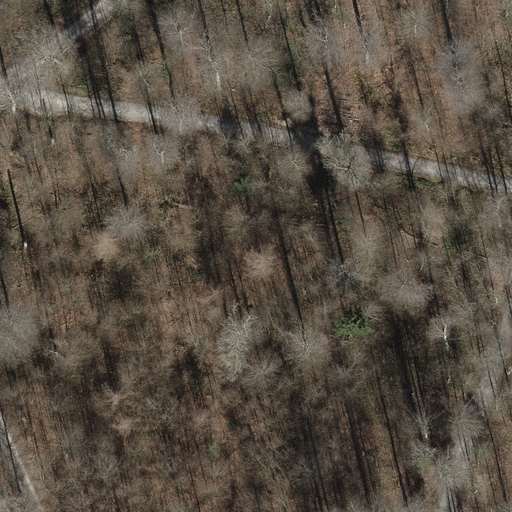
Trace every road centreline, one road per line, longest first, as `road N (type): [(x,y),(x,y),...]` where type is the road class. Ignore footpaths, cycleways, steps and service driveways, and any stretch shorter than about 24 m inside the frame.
road 1 (track): [(0,96),(274,134),(511,190)]
road 2 (track): [(445,511),(511,321)]
road 3 (track): [(0,79),(112,0)]
